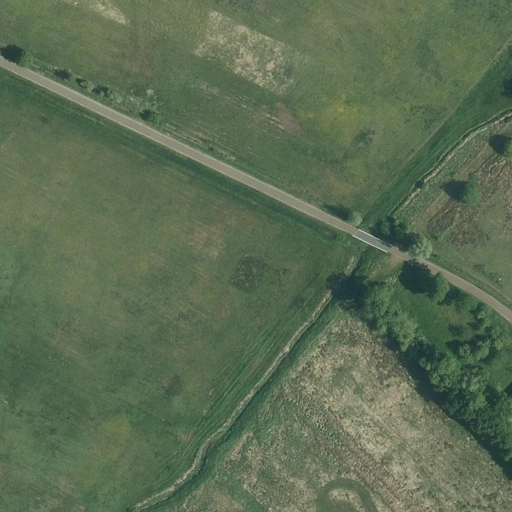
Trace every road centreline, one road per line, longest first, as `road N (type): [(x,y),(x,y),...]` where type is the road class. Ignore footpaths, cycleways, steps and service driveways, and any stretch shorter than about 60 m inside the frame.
road 1 (unclassified): [(511,318),(462,284),(0,61)]
road 2 (track): [(398,253),(340,308),(220,462)]
